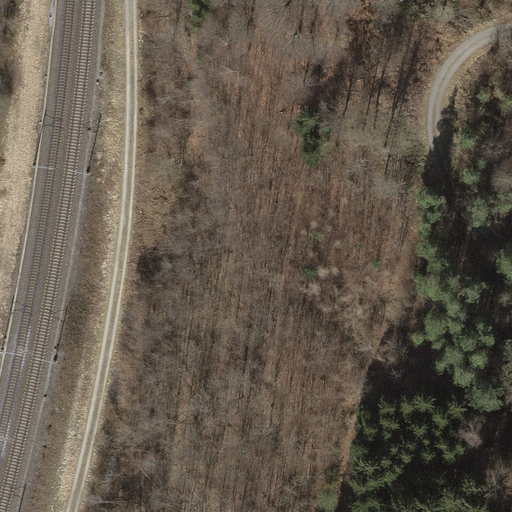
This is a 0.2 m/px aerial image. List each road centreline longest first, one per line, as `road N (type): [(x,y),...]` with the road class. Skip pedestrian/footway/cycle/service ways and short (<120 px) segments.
road 1 (track): [(70,511),(101,379),(131,163),(129,0)]
road 2 (track): [(511,27),(479,34),(457,51),(433,107),(447,184),(474,223),(511,246)]
